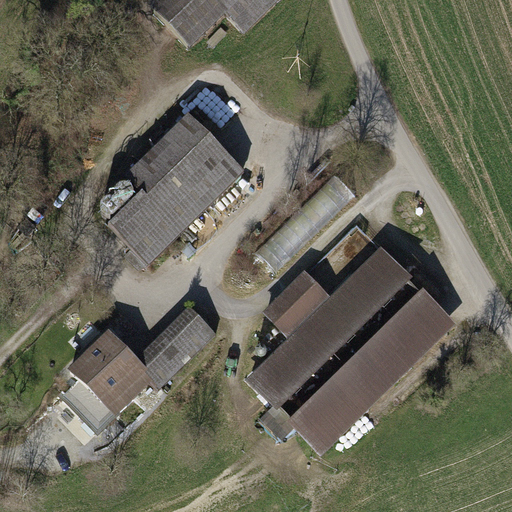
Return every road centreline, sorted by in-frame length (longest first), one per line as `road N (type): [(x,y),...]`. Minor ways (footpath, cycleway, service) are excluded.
road 1 (track): [(418,166),(233,324),(204,271),(378,94)]
road 2 (track): [(309,164),(213,79),(126,132),(81,209),(94,269),(145,314),(204,271)]
road 3 (unclassified): [(511,334),(378,94),(342,0)]
road 4 (track): [(0,361),(94,269)]
